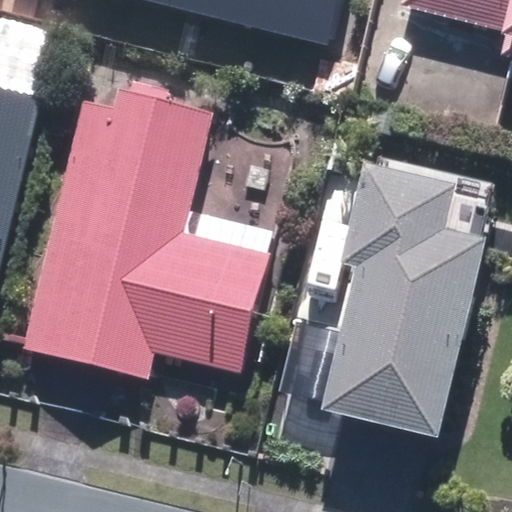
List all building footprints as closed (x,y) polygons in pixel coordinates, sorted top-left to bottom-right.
[(159,0),(344,47),(356,0),(159,0)] [(511,0),(415,0),(414,6),(511,30),(511,0)] [(0,340),(62,99),(0,82),(0,340)] [(137,108),(100,99),(36,344),(164,377),(171,353),(255,374),(286,253),(202,232),(233,110),(143,87),(137,108)] [(354,406),(471,436),(511,275),(511,233),(481,226),(493,181),(399,157),(373,261),(390,265),(354,406)]
